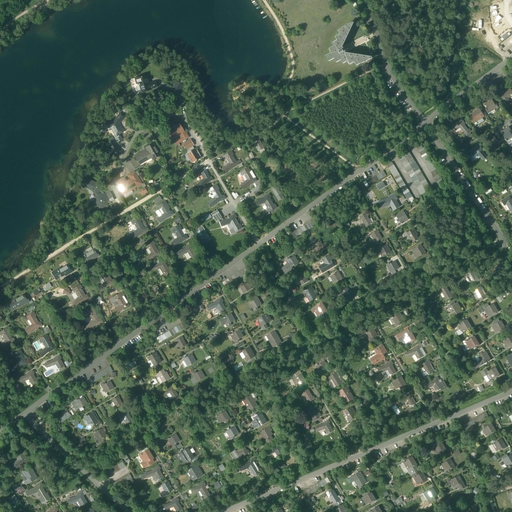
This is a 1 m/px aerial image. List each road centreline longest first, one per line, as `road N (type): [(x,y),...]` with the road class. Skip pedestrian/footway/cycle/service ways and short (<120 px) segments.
road 1 (residential): [(511,391),(224,511)]
road 2 (residential): [(21,416),(257,243)]
road 3 (residential): [(257,243),(424,123)]
road 4 (residential): [(208,161),(179,116),(134,133),(109,187),(121,205)]
road 5 (residential): [(511,257),(424,123)]
road 6 (residential): [(126,511),(21,416)]
road 7 (residential): [(208,161),(87,233)]
road 8 (residential): [(424,123),(386,64),(363,0)]
